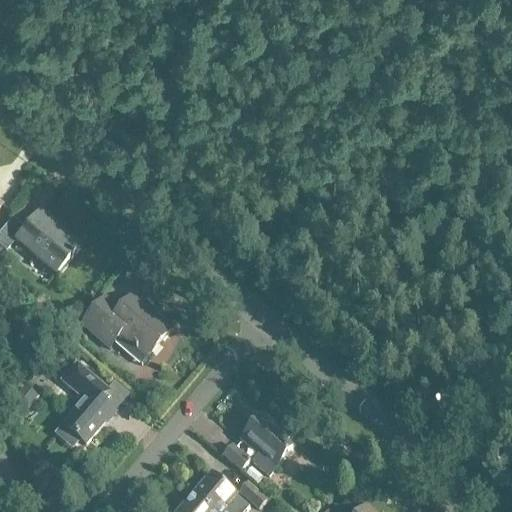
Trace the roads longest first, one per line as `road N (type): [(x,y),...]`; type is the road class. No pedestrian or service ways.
road 1 (unclassified): [(0,113),(263,315)]
road 2 (unclassified): [(263,315),(482,511)]
road 3 (residential): [(96,511),(263,315)]
